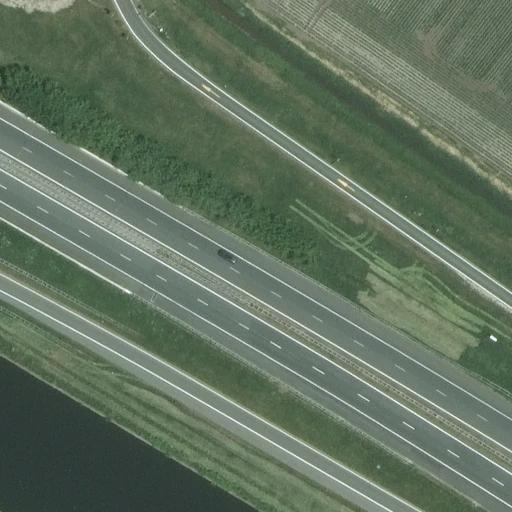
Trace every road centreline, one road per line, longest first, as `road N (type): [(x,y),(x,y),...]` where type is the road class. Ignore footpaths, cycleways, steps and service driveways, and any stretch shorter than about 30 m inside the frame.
road 1 (motorway): [(0,189),(349,390),(511,495)]
road 2 (motorway): [(511,439),(0,136)]
road 3 (motorway): [(511,301),(183,73),(151,45),(121,0)]
road 4 (motorway): [(0,284),(401,511)]
